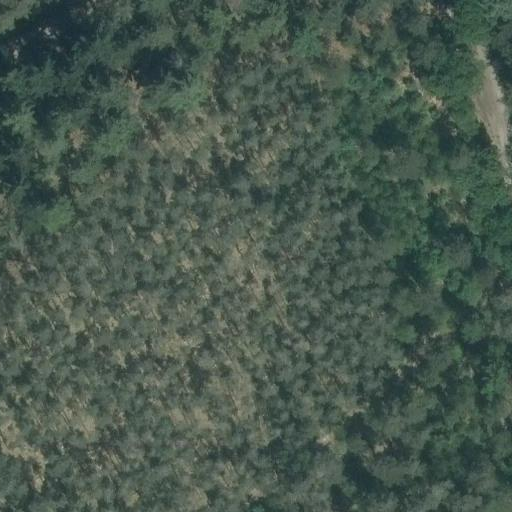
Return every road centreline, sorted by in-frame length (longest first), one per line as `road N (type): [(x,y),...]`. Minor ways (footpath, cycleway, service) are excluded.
road 1 (track): [(511,169),(449,0)]
road 2 (track): [(107,0),(0,60)]
